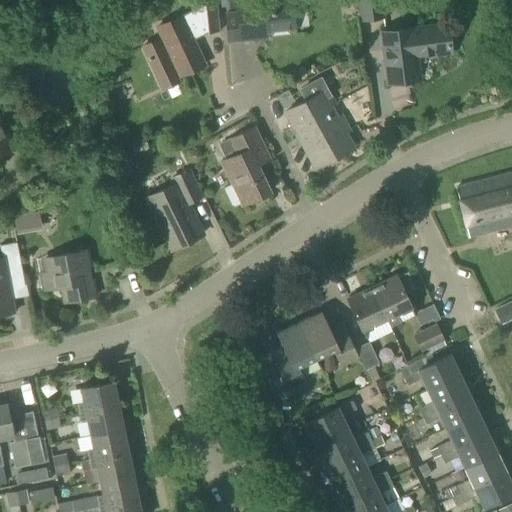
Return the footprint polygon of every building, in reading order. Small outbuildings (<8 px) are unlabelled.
[(228,41),(255,38),(254,32),(294,29),(291,0),(264,0),(236,3),(237,14),(226,15),(228,41)] [(356,0),(359,22),(385,19),(382,0),(356,0)] [(194,48),(191,41),(208,34),(219,33),(216,5),(204,6),(157,27),(161,37),(140,46),(161,92),(181,82),(178,77),(203,65),(195,47),(194,48)] [(387,84),(419,80),(416,59),(452,55),(448,22),(412,26),(413,30),(381,34),(387,84)] [(299,132),(337,111),(330,98),(333,97),(321,78),(299,90),(305,102),(285,112),(294,128),(296,127),(299,132)] [(308,154),(336,139),(348,132),(337,111),(299,132),(302,138),(300,139),(308,154)] [(0,152),(12,148),(0,122),(0,152)] [(257,167),(269,161),(254,128),(230,140),(237,155),(222,162),(232,184),(223,188),(231,206),(234,207),(241,203),(242,205),(254,199),(255,203),(258,204),(267,200),(268,198),(266,194),(269,192),(257,167)] [(336,139),(308,154),(315,168),(343,153),(336,139)] [(171,250),(203,235),(187,203),(203,196),(189,168),(169,178),(173,186),(146,199),(171,250)] [(470,237),(511,225),(511,173),(457,188),(470,237)] [(25,197),(28,211),(53,206),(50,193),(25,197)] [(21,215),(13,217),(16,235),(25,233),(21,215)] [(0,314),(13,312),(6,274),(22,271),(17,243),(0,245),(0,251),(2,260),(0,260),(0,314)] [(90,282),(87,267),(89,267),(86,251),(55,257),(40,260),(43,273),(38,274),(42,292),(61,288),(64,302),(94,296),(92,281),(90,282)] [(386,319),(390,328),(400,323),(396,314),(410,308),(404,294),(414,289),(407,273),(396,278),(396,277),(371,289),(386,319)] [(362,331),(386,319),(371,289),(347,300),(362,331)] [(501,325),(511,319),(511,300),(493,309),(501,325)] [(354,349),(344,326),(330,332),(321,312),(298,323),(315,359),(332,351),(339,365),(357,357),(354,349)] [(298,367),(315,359),(298,323),(276,334),(285,353),(272,359),(287,390),(305,382),(298,367)] [(257,349),(275,348),(274,324),(255,325),(257,349)] [(424,357),(445,347),(443,341),(444,341),(436,324),(412,335),(421,352),(422,352),(424,357)] [(354,349),(357,357),(358,357),(364,371),(379,364),(368,342),(354,349)] [(427,390),(459,374),(449,355),(403,377),(407,386),(422,379),(427,390)] [(421,416),(468,394),(459,374),(427,390),(432,401),(417,408),(421,416)] [(79,413),(118,405),(113,382),(80,389),(83,402),(77,404),(79,413)] [(445,429),(477,414),(468,394),(421,416),(425,425),(440,417),(445,429)] [(315,443),(347,428),(341,416),(356,409),(352,401),(337,408),(306,423),(315,443)] [(0,467),(3,466),(0,451),(0,438),(12,436),(5,404),(0,405),(0,467)] [(90,435),(123,428),(118,405),(79,413),(81,423),(87,422),(90,435)] [(44,421),(58,418),(56,408),(42,410),(44,421)] [(441,455),(487,433),(477,414),(445,429),(451,440),(436,447),(441,455)] [(58,418),(44,421),(46,431),(60,428),(58,418)] [(88,460),(128,452),(123,428),(90,435),(93,449),(86,450),(88,460)] [(371,440),(367,432),(352,439),(347,428),(315,443),(324,463),(371,440)] [(464,468),(496,453),(487,433),(441,455),(445,463),(459,456),(464,468)] [(333,482),(365,467),(360,455),(375,448),(384,444),(380,435),(378,436),(371,440),(324,463),(333,482)] [(15,469),(45,462),(39,437),(9,443),(15,469)] [(100,482),(133,475),(128,452),(88,460),(80,462),(82,471),(91,469),(93,483),(100,482)] [(459,495),(505,472),(496,453),(464,468),(470,479),(455,486),(459,495)] [(54,467),(68,464),(66,454),(51,457),(54,467)] [(68,464),(54,467),(56,477),(70,474),(68,464)] [(365,467),(333,482),(343,502),(390,480),(386,471),(370,478),(365,467)] [(511,486),(505,472),(459,495),(462,502),(477,495),(483,508),(511,493),(511,486)] [(102,495),(56,504),(58,511),(69,511),(73,511),(72,511),(78,511),(99,508),(138,500),(133,475),(100,482),(102,495)] [(347,511),(371,511),(384,506),(378,494),(393,487),(390,480),(343,502),(347,511)] [(447,500),(459,495),(455,486),(454,486),(443,491),(447,500)] [(15,492),(18,506),(28,504),(26,490),(15,492)] [(38,502),(36,491),(28,492),(30,504),(38,502)] [(8,508),(18,506),(15,492),(5,494),(8,508)] [(140,511),(138,500),(99,508),(99,511),(140,511)] [(511,511),(511,503),(497,511),(511,511)]
